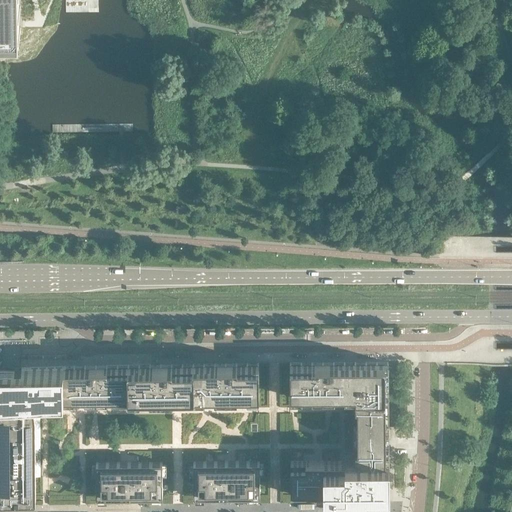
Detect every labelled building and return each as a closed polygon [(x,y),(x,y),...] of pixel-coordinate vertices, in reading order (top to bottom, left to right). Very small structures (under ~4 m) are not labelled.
[(0,0),(0,34),(19,34),(19,28),(20,28),(20,27),(19,27),(19,7),(20,7),(20,6),(19,6),(18,0),(0,0)] [(289,362),(290,397),(354,396),(355,459),(290,460),(290,471),(291,494),(368,493),(368,489),(389,489),(388,362),(289,362)] [(259,397),(259,363),(23,365),(0,364),(0,495),(22,496),(32,496),(32,463),(34,463),(34,415),(32,414),(32,401),(32,400),(32,398),(75,398),(74,394),(84,394),(84,397),(173,397),(172,393),(181,393),(181,397),(259,397)] [(193,471),(193,494),(260,494),(259,471),(259,460),(193,460),(193,471)] [(162,461),(96,461),(96,472),(96,495),(162,495),(162,472),(162,461)]
